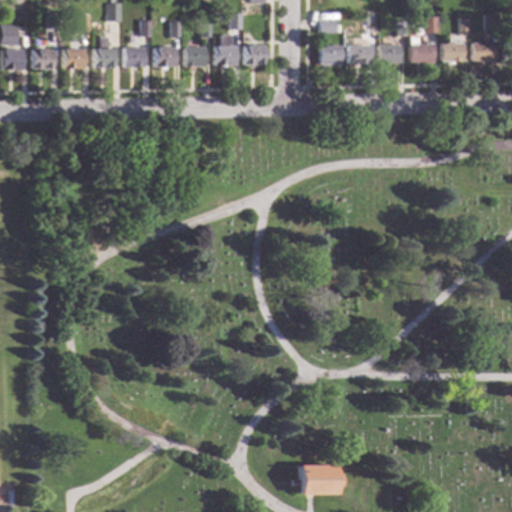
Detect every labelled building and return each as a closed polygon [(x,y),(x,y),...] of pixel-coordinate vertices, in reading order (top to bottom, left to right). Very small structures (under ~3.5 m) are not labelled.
[(115,24),(99,24),(99,6),(115,6),(115,24)] [(54,31),(42,31),(42,15),(54,15),(54,31)] [(235,32),(223,32),(223,16),(235,16),(235,32)] [(84,34),(73,34),(73,17),(84,17),(84,34)] [(493,33),(478,33),(478,17),(493,17),(493,33)] [(432,35),(417,35),(417,19),(432,19),(432,35)] [(462,37),(451,37),(452,21),(462,21),(462,37)] [(145,39),(134,39),(134,23),(145,23),(145,39)] [(174,39),(164,39),(164,23),(174,23),(174,39)] [(205,39),(194,39),(194,23),(205,23),(205,39)] [(329,36),(312,36),(312,23),(329,23),(329,36)] [(369,39),(358,39),(358,24),(369,24),(369,39)] [(399,39),(390,39),(390,24),(399,24),(399,39)] [(11,52),(18,52),(17,72),(9,72),(9,74),(4,74),(4,72),(0,72),(0,53),(2,53),(2,45),(0,45),(0,29),(11,29),(11,52)] [(225,48),(229,48),(229,68),(227,68),(227,70),(221,70),(215,70),(215,69),(210,69),(210,68),(207,68),(207,48),(214,48),(214,38),(225,38),(225,48)] [(102,51),(109,51),(109,70),(87,70),(87,51),(94,51),(94,40),(102,40),(102,51)] [(426,66),(409,66),(409,65),(402,65),(402,46),(422,46),(422,44),(426,44),(426,66)] [(511,62),(496,63),(496,45),(511,44),(511,62)] [(456,63),(448,63),(448,66),(443,66),(443,64),(434,64),(434,45),(456,45),(456,63)] [(486,65),(473,65),(473,63),(465,63),(465,45),(486,45),(486,65)] [(191,49),(199,49),(198,69),(197,69),(197,70),(186,71),(186,68),(184,68),(184,70),(182,70),(182,69),(178,69),(178,49),(187,49),(187,47),(191,47),(191,49)] [(392,65),(384,65),(384,67),(379,67),(379,65),(371,65),(371,47),(392,47),(392,65)] [(259,48),(259,68),(236,68),(236,48),(259,48)] [(334,66),(326,66),(326,68),(313,68),(313,48),(334,48),(334,66)] [(362,66),(342,66),(342,48),(362,48),(362,66)] [(71,51),(78,51),(78,71),(69,71),(69,73),(65,73),(65,71),(57,71),(57,51),(66,51),(66,49),(71,49),(71,51)] [(138,70),(116,70),(117,50),(138,50),(138,70)] [(169,69),(161,69),(161,72),(156,72),(156,69),(147,69),(147,50),(169,50),(169,69)] [(48,71),(26,71),(26,51),(48,51),(48,71)] [(330,476),(334,476),(334,488),(330,488),(330,497),(292,497),(293,467),(330,467),(330,476)]
